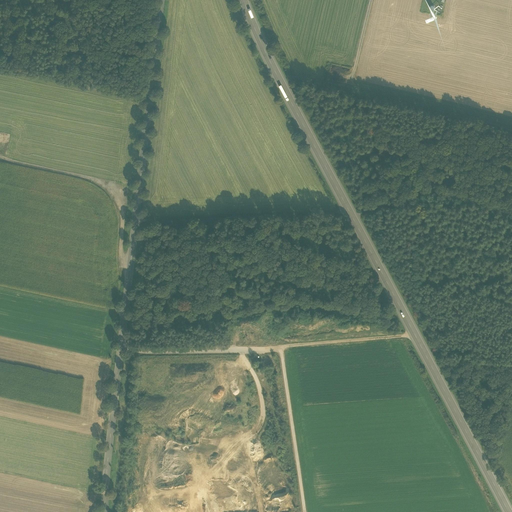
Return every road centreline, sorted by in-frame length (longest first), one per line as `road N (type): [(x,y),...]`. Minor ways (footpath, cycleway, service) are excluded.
road 1 (primary): [(508,511),(243,0)]
road 2 (tertiary): [(104,511),(161,0)]
road 3 (track): [(120,349),(269,350),(415,333)]
road 4 (track): [(135,219),(349,211)]
road 5 (track): [(0,159),(98,181),(118,204),(120,250),(131,256)]
road 6 (track): [(511,208),(432,189),(349,211)]
road 7 (unknown): [(281,347),(304,511)]
